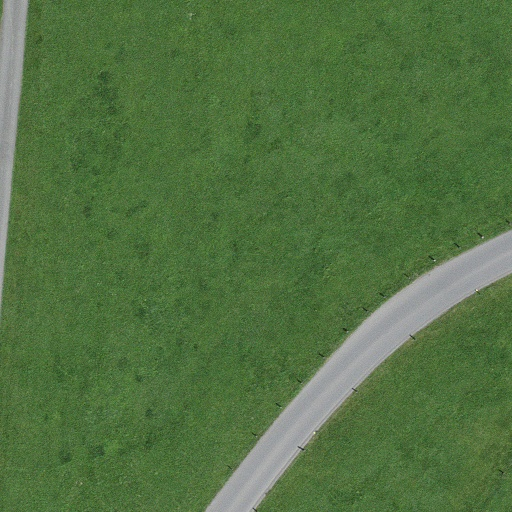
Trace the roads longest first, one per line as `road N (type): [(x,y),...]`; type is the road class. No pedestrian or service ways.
road 1 (unclassified): [(228,511),(378,335),(511,248)]
road 2 (track): [(0,224),(19,0)]
